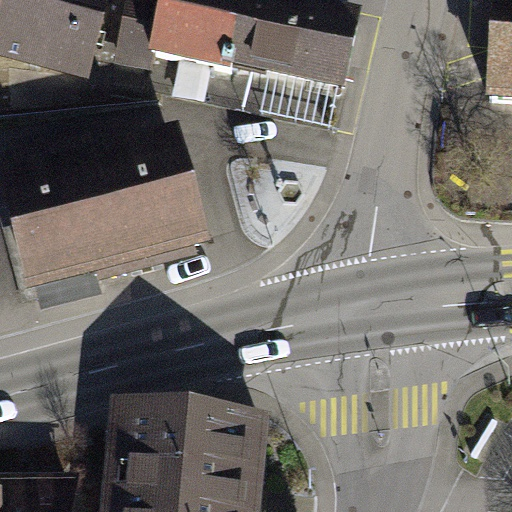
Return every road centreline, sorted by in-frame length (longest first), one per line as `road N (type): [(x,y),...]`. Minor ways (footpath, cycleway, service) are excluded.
road 1 (primary): [(0,394),(380,312)]
road 2 (residential): [(380,312),(381,208),(429,19)]
road 3 (residential): [(376,511),(383,468),(380,312)]
road 4 (primary): [(380,312),(511,297)]
